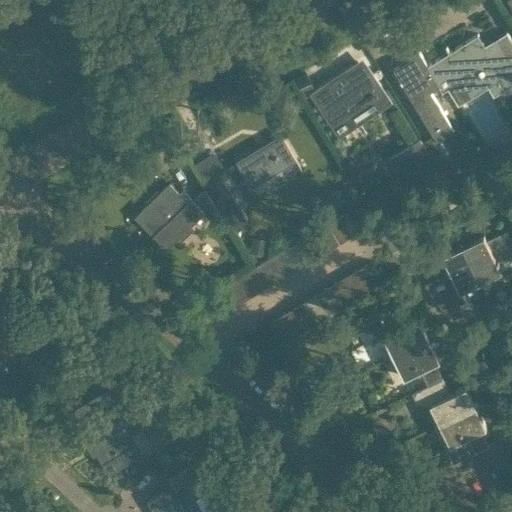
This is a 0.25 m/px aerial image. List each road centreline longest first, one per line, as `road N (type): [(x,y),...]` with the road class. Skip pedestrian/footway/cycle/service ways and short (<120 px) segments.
road 1 (unclassified): [(13,182),(31,159),(299,0)]
road 2 (unclassified): [(198,345),(20,210),(13,182)]
road 3 (unclassified): [(367,511),(306,441),(198,345)]
road 4 (residential): [(198,345),(364,245)]
road 5 (residential): [(93,511),(0,435)]
